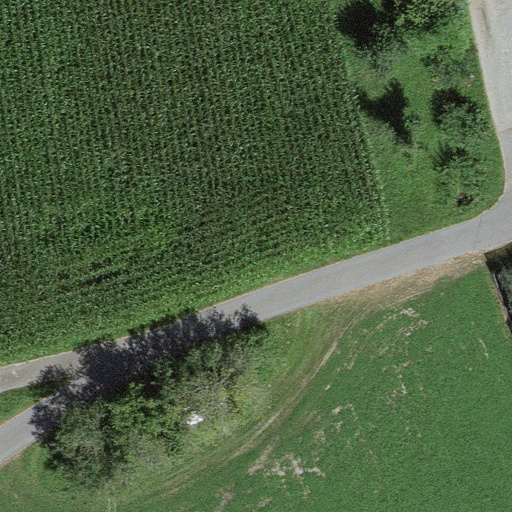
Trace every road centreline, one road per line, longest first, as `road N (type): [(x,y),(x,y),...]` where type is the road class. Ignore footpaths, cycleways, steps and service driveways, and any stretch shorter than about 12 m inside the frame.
road 1 (track): [(511,222),(155,343),(0,447)]
road 2 (track): [(0,379),(155,343)]
road 3 (track): [(511,139),(477,0)]
